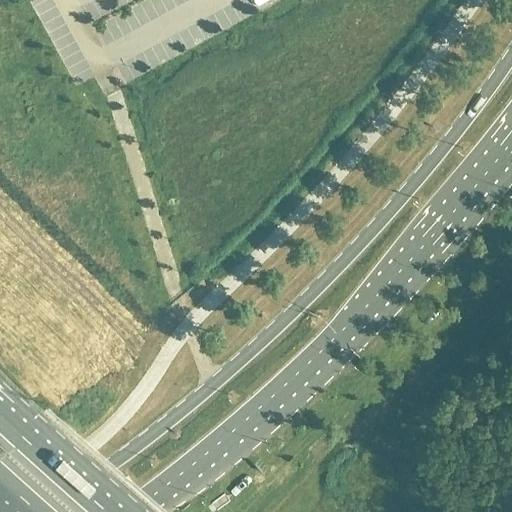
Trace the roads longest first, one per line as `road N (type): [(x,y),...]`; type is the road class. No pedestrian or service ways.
road 1 (secondary): [(511,55),(453,135),(311,294),(141,442),(36,511)]
road 2 (secondary): [(130,511),(275,395),(511,140)]
road 3 (primary): [(106,511),(0,418)]
